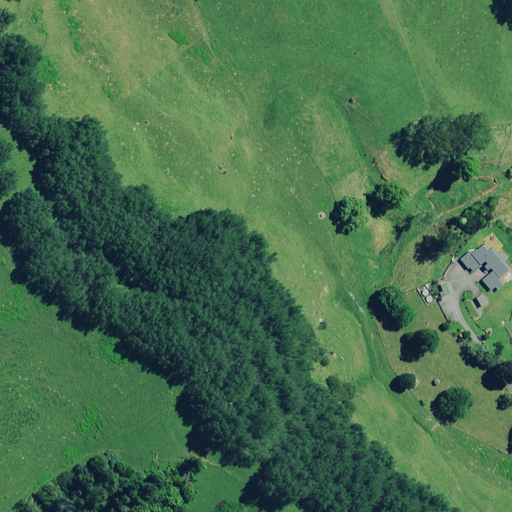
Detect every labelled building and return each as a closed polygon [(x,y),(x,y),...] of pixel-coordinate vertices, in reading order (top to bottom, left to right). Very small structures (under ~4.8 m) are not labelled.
[(491,271),(480,281),(488,290),(492,287),(496,291),(503,284),(497,278),(508,268),(506,266),(505,264),(508,262),(499,252),(494,257),(482,244),(476,249),(475,247),(459,261),(470,273),(483,262),(485,264),(482,267),(485,271),(488,268),(491,271)] [(452,291),(447,281),(438,285),(441,291),(438,293),(440,297),(452,291)] [(420,292),(420,293),(420,294),(421,295),(422,296),(423,296),(424,296),(425,296),(426,296),(426,295),(427,295),(427,294),(428,294),(428,293),(428,292),(428,291),(428,290),(427,290),(427,289),(426,289),(426,288),(425,288),(424,288),(423,288),(422,288),(421,289),(420,290),(420,291),(420,292)] [(425,300),(425,301),(425,302),(426,302),(426,303),(427,303),(428,304),(429,304),(430,304),(431,304),(431,303),(432,303),(433,302),(433,301),(433,300),(433,299),(433,298),(432,297),(431,296),(430,296),(429,295),(428,296),(427,296),(426,296),(426,297),(425,298),(425,299),(425,300)] [(481,295),(474,298),(478,307),(485,303),(481,295)]
